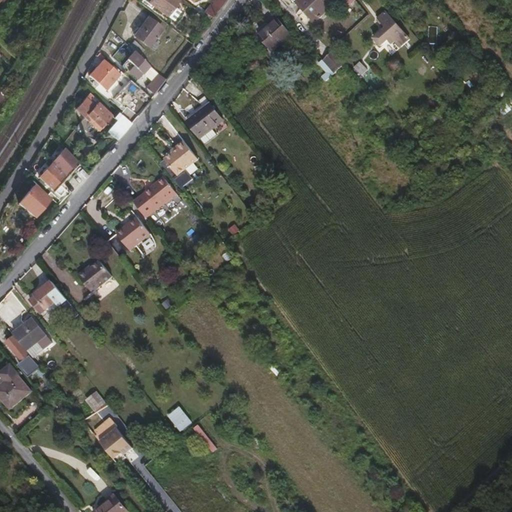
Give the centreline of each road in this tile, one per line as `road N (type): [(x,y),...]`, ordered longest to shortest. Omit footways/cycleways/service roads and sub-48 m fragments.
road 1 (unclassified): [(0,288),(239,0)]
road 2 (residential): [(0,203),(118,0)]
